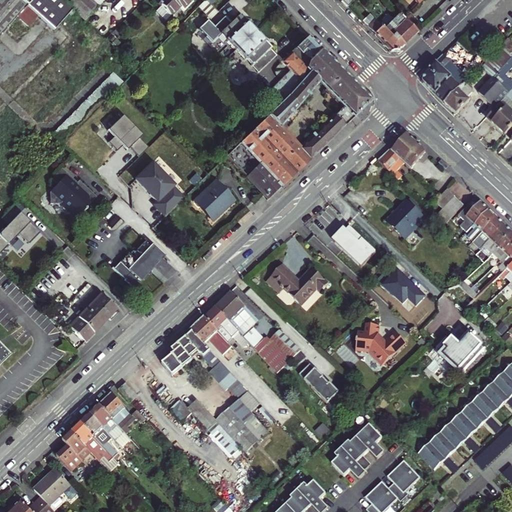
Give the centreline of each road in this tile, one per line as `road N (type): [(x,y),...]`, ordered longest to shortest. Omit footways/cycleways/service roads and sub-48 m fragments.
road 1 (secondary): [(399,108),(0,470)]
road 2 (primary): [(399,108),(511,211)]
road 3 (primary): [(511,188),(412,96)]
road 4 (primary): [(289,0),(382,92)]
